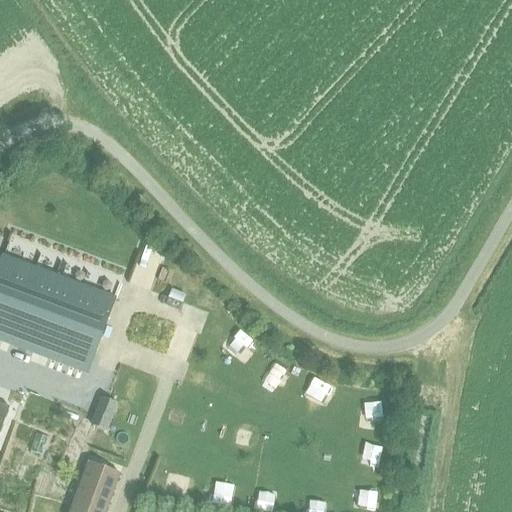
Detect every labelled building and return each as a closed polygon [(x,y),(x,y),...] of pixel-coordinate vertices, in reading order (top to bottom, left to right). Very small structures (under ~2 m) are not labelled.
[(0,342),(86,374),(114,300),(1,258),(0,261),(0,342)] [(101,400),(91,427),(107,433),(117,405),(101,400)] [(0,431),(8,409),(0,405),(0,431)] [(103,511),(118,475),(87,463),(69,511),(103,511)] [(228,498),(216,497),(216,508),(241,510),(242,489),(229,488),(228,498)]
